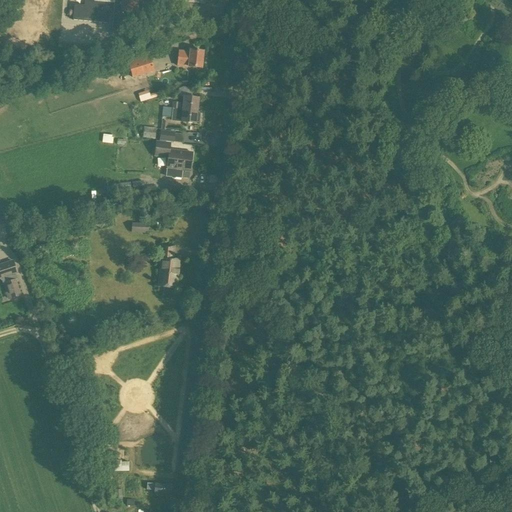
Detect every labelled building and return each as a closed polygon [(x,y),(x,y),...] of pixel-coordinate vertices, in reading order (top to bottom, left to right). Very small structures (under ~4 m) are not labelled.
[(115,0),(115,4),(84,1),(84,6),(74,5),(73,20),(108,24),(109,12),(114,13),(112,29),(126,31),(128,11),(138,12),(138,0),(115,0)] [(201,69),(203,52),(190,51),(190,53),(180,51),(178,66),(201,69)] [(132,78),(154,72),(150,56),(127,63),(132,78)] [(178,111),(198,113),(200,98),(183,97),(182,104),(173,102),(172,109),(173,109),(173,111),(178,111)] [(166,100),(156,102),(155,99),(144,100),(145,107),(167,104),(166,100)] [(162,113),(162,117),(171,118),(172,112),(172,108),(163,108),(162,113)] [(197,123),(199,122),(200,115),(198,113),(178,111),(173,111),(171,121),(197,124),(197,123)] [(142,138),(155,139),(156,128),(143,127),(142,138)] [(175,133),(160,131),(160,132),(159,142),(174,143),(175,134),(175,133)] [(112,144),(113,136),(103,135),(102,143),(112,144)] [(190,171),(192,153),(170,150),(171,144),(156,142),(154,157),(168,159),(166,176),(181,178),(182,170),(190,171)] [(143,181),(132,183),(133,191),(144,189),(143,181)] [(131,183),(114,185),(115,192),(131,190),(131,183)] [(148,234),(149,224),(132,224),(131,233),(148,234)] [(175,288),(178,259),(173,259),(174,247),(161,246),(159,261),(161,261),(159,282),(167,283),(167,287),(175,288)] [(18,280),(16,274),(18,274),(13,260),(0,264),(0,279),(2,279),(9,299),(11,298),(11,299),(21,296),(16,281),(18,280)] [(107,462),(107,472),(128,472),(128,461),(107,462)] [(172,485),(156,483),(156,484),(148,483),(147,490),(155,491),(155,496),(171,498),(172,485)]
